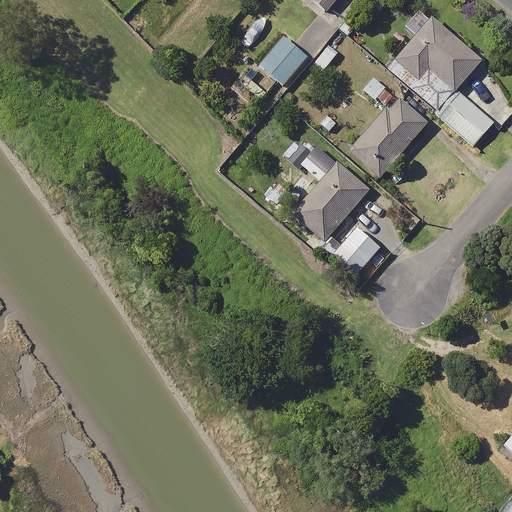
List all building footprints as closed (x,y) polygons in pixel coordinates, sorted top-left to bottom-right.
[(284,0),(283,0),(266,0),(254,13),(263,22),(284,0)] [(341,0),(315,0),(313,2),(329,15),(341,0)] [(433,20),(396,62),(420,84),(430,73),(456,95),(458,93),(484,64),(433,20)] [(309,60),(284,39),(260,68),(285,88),(309,60)] [(337,54),(327,46),(314,64),(325,71),(337,54)] [(386,90),(373,79),(362,91),(375,103),(386,90)] [(458,93),(456,95),(438,116),(475,149),(496,126),(458,93)] [(387,112),(350,154),(381,181),(429,127),(401,102),(390,115),(387,112)] [(372,193),(339,164),(292,217),(326,246),(372,193)] [(358,231),(335,257),(359,278),(382,252),(358,231)]
